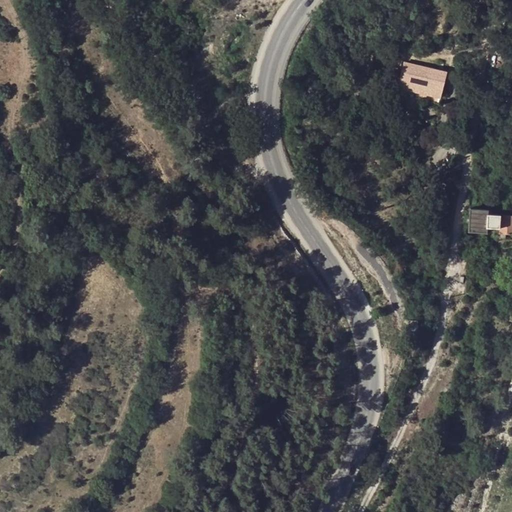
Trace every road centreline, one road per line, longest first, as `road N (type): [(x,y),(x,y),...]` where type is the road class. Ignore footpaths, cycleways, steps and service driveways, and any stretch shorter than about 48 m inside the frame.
road 1 (primary): [(305,0),(277,39),(265,124),(276,174),(367,347),(371,396),(330,511)]
road 2 (track): [(106,0),(128,16),(169,99),(187,114),(208,41),(225,13),(268,0)]
